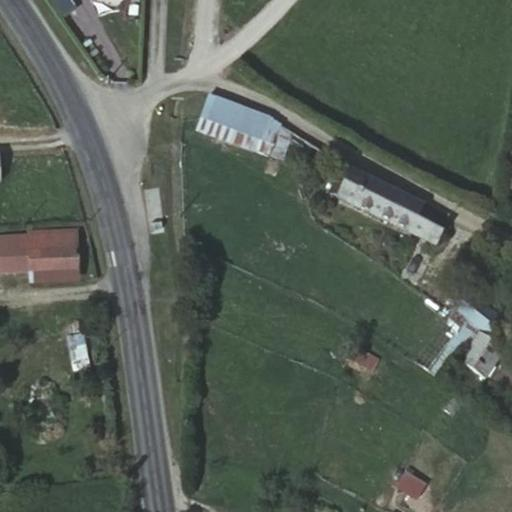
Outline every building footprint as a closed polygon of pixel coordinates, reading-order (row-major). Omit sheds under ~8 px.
[(67,0),(47,0),(60,18),(74,9),(67,0)] [(267,117),(214,92),(208,111),(259,136),(267,117)] [(433,214),(434,203),(345,153),(332,181),(416,228),(419,221),(427,225),(433,214)] [(441,220),(433,214),(427,225),(435,229),(441,220)] [(16,247),(0,247),(0,280),(40,277),(85,273),(82,233),(16,239),(16,247)] [(86,285),(85,273),(40,277),(41,289),(86,285)] [(462,358),(487,376),(507,351),(483,333),(462,358)] [(396,494),(419,502),(426,484),(403,476),(396,494)]
